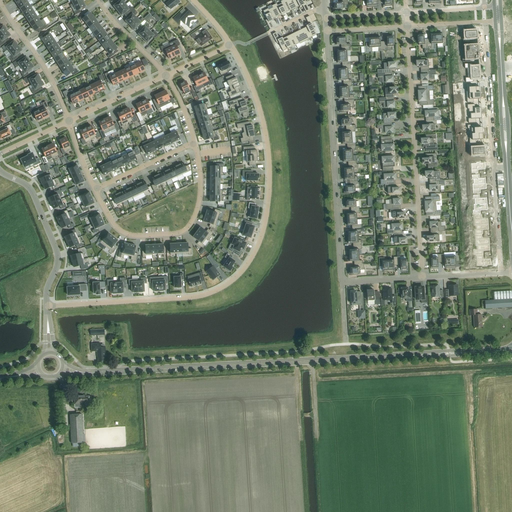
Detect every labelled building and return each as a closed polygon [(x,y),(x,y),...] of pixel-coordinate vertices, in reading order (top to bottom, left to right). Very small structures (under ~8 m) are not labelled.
[(26,0),(23,0),(17,4),(20,8),(28,3),(26,0)] [(125,0),(117,0),(120,2),(113,7),(116,10),(118,11),(126,4),(124,2),(126,1),(125,0)] [(165,0),(163,2),(166,5),(167,4),(171,10),(175,6),(175,7),(177,6),(177,5),(180,3),(177,0),(165,0)] [(277,6),(282,15),(291,11),(285,0),(284,0),(281,2),(282,4),(277,6)] [(285,0),(291,11),(299,6),(296,0),(285,0)] [(296,0),(299,6),(300,7),(303,6),(306,12),(310,11),(305,1),(303,2),(302,0),(296,0)] [(347,0),(339,0),(340,3),(334,3),(334,5),(333,5),(333,9),(334,9),(337,9),(337,10),(342,10),(342,9),(344,9),(344,6),(348,5),(347,0)] [(75,15),(81,13),(80,10),(85,7),(83,2),(74,6),(77,11),(74,13),(75,15)] [(28,3),(20,8),(23,13),(31,8),(33,7),(32,4),(30,6),(28,3)] [(126,4),(118,11),(119,13),(118,14),(121,17),(127,12),(129,14),(134,9),(133,7),(132,8),(130,6),(128,7),(126,4)] [(269,10),(268,10),(273,19),(282,15),(277,6),(277,4),(272,6),(273,8),(269,10)] [(31,8),(23,13),(26,18),(34,13),(31,8)] [(134,9),(129,14),(131,16),(125,22),(128,25),(129,24),(130,25),(137,19),(135,17),(137,14),(136,12),(136,11),(134,9)] [(268,9),(263,11),(265,15),(265,16),(267,19),(267,20),(266,21),(270,30),(274,28),(271,22),(274,20),(273,19),(268,10),(269,10),(268,9)] [(180,14),(175,19),(180,25),(183,22),(185,24),(186,23),(192,29),(198,23),(193,17),(194,16),(193,16),(190,12),(189,12),(184,17),(180,14)] [(34,13),(26,18),(29,22),(37,17),(34,13)] [(87,24),(94,18),(91,14),(86,17),(84,15),(79,19),(81,21),(83,19),(87,24)] [(310,16),(306,18),(309,25),(306,26),(307,27),(312,37),(316,35),(314,31),(315,31),(313,27),(312,27),(314,26),(310,16)] [(37,17),(29,22),(32,27),(40,22),(37,17)] [(94,18),(87,24),(90,28),(97,23),(94,18)] [(138,18),(137,19),(130,25),(132,27),(131,28),(133,31),(139,25),(141,27),(146,23),(147,22),(144,20),(144,21),(142,19),(140,20),(138,18)] [(42,31),(47,27),(46,25),(47,25),(44,20),(40,22),(32,27),(35,32),(41,28),(42,31)] [(97,23),(90,28),(93,33),(101,27),(97,23)] [(146,23),(141,27),(144,29),(138,35),(141,38),(142,37),(143,39),(150,32),(151,31),(148,28),(150,27),(146,23)] [(101,27),(93,33),(96,37),(104,31),(101,27)] [(307,27),(299,31),(304,42),(308,40),(308,39),(312,37),(307,27)] [(45,44),(53,39),(50,35),(53,33),(51,30),(46,34),(48,36),(42,40),(45,44)] [(201,47),(204,45),(205,44),(209,42),(213,39),(209,33),(207,31),(206,32),(205,31),(203,33),(203,32),(201,33),(199,30),(191,36),(193,39),(195,38),(197,41),(199,44),(201,47)] [(465,37),(463,37),(463,41),(469,41),(469,37),(476,37),(476,30),(472,31),(472,30),(468,30),(468,31),(465,31),(465,37)] [(8,33),(7,31),(0,36),(0,38),(1,39),(0,39),(0,45),(0,47),(6,43),(4,40),(11,36),(9,32),(8,33)] [(104,31),(96,37),(100,41),(107,36),(104,31)] [(150,32),(143,39),(145,40),(144,41),(147,43),(153,37),(155,39),(159,35),(155,31),(152,34),(150,32)] [(299,31),(291,35),(296,46),(297,48),(305,45),(304,42),(299,31)] [(276,33),(273,35),(277,44),(279,43),(279,44),(281,47),(283,51),(288,49),(283,39),(282,38),(279,39),(276,33)] [(431,40),(428,40),(428,48),(431,47),(431,45),(437,44),(436,33),(432,33),(432,34),(431,35),(431,40)] [(441,33),(436,33),(437,44),(443,44),(443,47),(446,47),(446,39),(443,39),(442,34),(441,34),(441,33)] [(423,35),(423,34),(418,34),(418,35),(418,38),(417,38),(418,43),(419,42),(419,45),(422,45),(422,49),(425,49),(425,54),(426,53),(427,57),(429,57),(428,49),(428,48),(428,40),(425,40),(424,35),(423,35)] [(283,39),(288,49),(291,47),(292,48),(296,46),(291,35),(283,39)] [(107,36),(100,41),(103,46),(111,40),(107,36)] [(379,36),(374,37),(375,48),(378,48),(379,52),(381,52),(381,50),(384,50),(384,43),(381,43),(380,38),(379,38),(379,36)] [(384,43),(384,50),(384,51),(390,51),(390,47),(393,47),(393,44),(394,44),(394,40),(393,40),(393,37),(392,37),(392,36),(388,36),(388,37),(387,37),(387,43),(384,43)] [(375,48),(374,37),(370,37),(370,38),(369,38),(369,44),(366,44),(366,53),(372,52),(372,48),(375,48)] [(342,48),(350,48),(351,47),(351,44),(347,44),(346,38),(343,39),(343,38),(339,38),(339,39),(336,39),(335,39),(335,44),(336,44),(336,45),(342,45),(342,48)] [(53,39),(45,44),(48,49),(56,44),(53,39)] [(111,40),(103,46),(106,50),(114,45),(111,40)] [(169,45),(175,57),(181,54),(177,46),(180,45),(177,40),(169,44),(169,45)] [(9,53),(18,46),(17,45),(17,44),(15,41),(8,46),(7,44),(2,48),(5,52),(7,51),(9,53)] [(469,42),(463,43),(463,46),(466,46),(466,52),(477,51),(477,45),(470,46),(469,42)] [(56,44),(48,49),(51,54),(59,48),(56,44)] [(114,45),(106,50),(110,55),(107,56),(109,59),(114,55),(112,53),(117,49),(114,45)] [(169,45),(164,47),(163,46),(160,47),(163,53),(166,51),(169,59),(175,57),(169,45)] [(18,46),(9,53),(11,56),(9,58),(12,62),(18,58),(16,56),(22,51),(20,47),(19,48),(18,46)] [(59,48),(51,54),(54,58),(62,53),(59,48)] [(191,48),(187,50),(190,56),(196,53),(194,49),(192,50),(191,48)] [(336,53),(336,57),(347,57),(347,51),(350,51),(350,48),(342,48),(342,51),(337,51),(337,53),(336,53)] [(58,63),(65,58),(69,56),(66,51),(62,53),(54,58),(58,63)] [(466,58),(464,58),(464,61),(471,61),(470,58),(478,57),(477,51),(466,52),(466,58)] [(21,69),(22,68),(30,63),(29,61),(27,57),(20,62),(19,59),(13,63),(16,68),(19,66),(21,69)] [(343,63),(343,66),(351,65),(350,62),(348,62),(347,57),(336,57),(336,62),(337,62),(338,63),(343,63)] [(65,58),(58,63),(61,68),(68,62),(65,58)] [(136,65),(140,73),(145,71),(140,61),(135,64),(135,65),(136,65)] [(221,76),(228,72),(227,70),(231,68),(228,61),(217,67),(221,76)] [(428,61),(416,62),(417,67),(418,66),(418,68),(422,68),(422,71),(429,70),(428,61)] [(68,62),(61,68),(64,72),(71,67),(68,62)] [(31,65),(30,63),(22,68),(24,71),(21,73),(24,78),(29,74),(27,72),(34,67),(32,64),(31,65)] [(384,70),(377,70),(378,73),(391,73),(391,70),(394,69),(394,68),(396,68),(395,63),(384,64),(384,70)] [(472,63),(464,63),(465,68),(467,68),(467,72),(479,72),(478,66),(472,66),(472,63)] [(136,65),(135,65),(130,67),(134,76),(140,73),(136,65)] [(337,71),(337,75),(348,75),(348,69),(351,69),(351,65),(343,66),(344,69),(338,69),(338,71),(337,71)] [(71,67),(64,72),(67,77),(72,73),(74,76),(79,73),(77,70),(74,72),(71,67)] [(134,76),(130,67),(125,70),(129,78),(134,76)] [(125,70),(120,72),(124,81),(129,78),(125,70)] [(422,75),(421,75),(421,81),(432,80),(435,79),(434,75),(436,75),(435,70),(429,70),(422,71),(422,75)] [(119,83),(124,81),(120,72),(115,74),(119,83)] [(468,77),(465,77),(466,82),(473,81),(473,78),(479,77),(479,72),(467,72),(468,77)] [(107,80),(110,78),(114,86),(119,83),(115,74),(110,77),(108,73),(105,74),(107,80)] [(204,73),(199,76),(204,88),(210,85),(210,86),(213,85),(211,80),(208,81),(204,73)] [(391,73),(378,73),(378,78),(382,78),(382,83),(393,82),(393,77),(391,77),(391,73)] [(32,85),(41,80),(40,78),(39,75),(31,79),(30,76),(24,79),(25,82),(26,82),(27,84),(31,82),(32,85)] [(100,80),(95,83),(99,92),(105,90),(101,82),(104,81),(101,75),(98,76),(100,80)] [(229,87),(238,83),(236,78),(234,79),(233,75),(226,78),(229,87)] [(344,81),(344,84),(352,83),(352,80),(349,80),(348,75),(337,75),(337,80),(339,80),(339,81),(344,81)] [(199,76),(193,78),(197,86),(194,88),(196,92),(199,91),(199,90),(204,88),(199,76)] [(41,80),(32,85),(34,88),(31,90),(33,95),(39,92),(37,89),(44,85),(42,82),(41,80)] [(186,82),(180,84),(182,89),(181,89),(182,92),(184,92),(185,95),(191,92),(192,94),(195,93),(193,88),(190,90),(186,82)] [(95,83),(90,85),(94,95),(99,92),(95,83)] [(238,83),(229,87),(231,91),(228,93),(230,97),(240,93),(239,89),(241,88),(238,83)] [(338,89),(338,93),(349,93),(349,87),(352,87),(352,83),(344,84),(345,87),(339,87),(339,89),(338,89)] [(472,84),(466,85),(466,94),(480,93),(479,87),(472,87),(472,84)] [(85,87),(89,97),(94,95),(90,85),(85,87)] [(84,86),(79,89),(84,100),(89,97),(85,87),(84,86)] [(418,91),(419,96),(430,96),(429,91),(433,91),(433,86),(419,87),(420,91),(418,91)] [(386,98),(392,98),(392,95),(396,95),(396,93),(397,93),(397,88),(385,89),(386,98)] [(74,91),(79,102),(84,100),(79,89),(74,91)] [(67,91),(63,93),(66,99),(70,97),(73,104),(79,102),(74,91),(73,90),(68,92),(67,91)] [(166,91),(160,94),(166,105),(171,103),(172,105),(175,103),(173,98),(170,99),(166,91)] [(345,99),(346,102),(354,101),(354,95),(350,96),(349,93),(338,93),(339,98),(340,98),(340,99),(345,99)] [(480,93),(466,94),(467,103),(473,103),(473,99),(480,99),(480,93)] [(160,108),(166,105),(160,94),(155,96),(158,104),(155,106),(158,111),(161,110),(160,108)] [(430,100),(430,96),(419,96),(419,102),(420,101),(421,106),(434,105),(434,100),(430,100)] [(238,109),(247,106),(246,101),(243,102),(242,98),(229,102),(230,107),(236,105),(238,109)] [(392,98),(386,98),(379,99),(379,104),(383,103),(384,108),(395,107),(394,102),(393,102),(392,98)] [(146,111),(151,108),(153,113),(156,111),(154,106),(151,107),(147,100),(142,102),(146,111)] [(354,107),(354,101),(346,102),(346,105),(340,105),(340,107),(339,107),(339,111),(340,111),(343,111),(343,112),(348,112),(348,111),(351,111),(350,108),(354,107)] [(43,104),(38,107),(43,119),(49,116),(45,109),(48,107),(46,102),(43,103),(43,104)] [(146,111),(142,102),(136,105),(140,112),(136,114),(140,122),(143,120),(142,117),(148,114),(146,111)] [(475,103),(467,104),(467,108),(470,108),(470,113),(481,112),(481,107),(475,107),(475,103)] [(208,110),(206,104),(195,107),(196,113),(208,110)] [(247,106),(238,109),(239,115),(242,114),(243,118),(248,116),(247,112),(249,112),(247,106)] [(31,108),(28,110),(31,115),(34,114),(38,121),(43,119),(38,107),(32,110),(31,108)] [(123,111),(129,123),(132,121),(133,123),(138,121),(135,115),(132,116),(129,108),(123,111)] [(428,112),(425,112),(425,117),(427,117),(427,121),(436,121),(441,121),(440,116),(440,111),(438,111),(438,108),(428,108),(428,112)] [(208,115),(207,110),(208,110),(196,113),(198,118),(208,115)] [(123,125),(129,123),(123,111),(118,114),(121,121),(118,122),(121,128),(124,126),(123,125)] [(470,118),(468,118),(468,122),(476,122),(476,118),(482,118),(481,112),(470,113),(470,118)] [(383,120),(384,123),(390,123),(390,120),(394,120),(394,118),(395,118),(395,113),(383,114),(383,115),(380,115),(380,120),(383,120)] [(211,120),(210,121),(208,115),(198,118),(200,124),(211,120)] [(116,123),(114,124),(110,117),(105,120),(110,132),(115,129),(117,132),(120,130),(116,123)] [(347,129),(355,129),(356,129),(356,126),(351,126),(351,120),(348,120),(348,119),(344,119),(344,120),(341,120),(341,121),(340,121),(340,125),(341,125),(341,126),(347,126),(347,129)] [(110,132),(105,120),(99,122),(102,130),(99,131),(103,139),(106,138),(105,134),(110,132)] [(213,126),(211,120),(200,124),(201,129),(213,126)] [(424,126),(422,126),(423,131),(435,130),(434,124),(437,124),(436,121),(427,121),(427,124),(424,125),(424,126)] [(250,122),(237,125),(238,129),(243,128),(244,133),(243,133),(254,131),(253,125),(250,126),(250,122)] [(390,123),(384,123),(377,124),(377,129),(381,129),(382,133),(392,133),(392,127),(391,128),(390,123)] [(0,132),(0,137),(1,140),(12,134),(10,131),(12,130),(10,125),(5,127),(6,130),(0,132)] [(475,125),(467,125),(468,129),(469,129),(469,135),(482,134),(482,128),(475,128),(475,125)] [(91,139),(96,137),(97,139),(101,137),(98,132),(95,133),(92,126),(86,129),(91,139)] [(215,131),(214,131),(213,132),(212,126),(213,126),(201,129),(203,135),(215,131)] [(86,129),(80,131),(84,138),(81,140),(83,145),(87,144),(86,143),(92,140),(91,139),(86,129)] [(170,133),(175,142),(177,141),(180,140),(178,136),(181,135),(179,129),(170,133)] [(341,139),(352,138),(352,132),(355,132),(355,129),(347,129),(347,132),(342,133),(342,134),(341,134),(341,139)] [(203,135),(205,141),(212,138),(213,141),(219,140),(218,136),(216,137),(215,131),(203,135)] [(243,138),(241,139),(241,143),(249,142),(250,144),(255,143),(254,141),(253,137),(255,136),(254,131),(243,133),(243,134),(242,134),(243,138)] [(166,137),(169,145),(172,144),(175,142),(170,133),(165,136),(166,137)] [(482,134),(469,135),(470,144),(476,143),(476,140),(483,140),(482,134)] [(425,139),(421,139),(421,144),(423,144),(423,146),(427,146),(427,151),(438,151),(437,145),(433,145),(433,139),(436,139),(436,135),(435,135),(425,135),(425,136),(425,139)] [(61,149),(63,155),(66,154),(65,153),(72,150),(70,146),(71,145),(69,142),(68,143),(66,138),(65,138),(65,137),(62,139),(62,140),(60,141),(63,148),(61,149)] [(160,139),(164,147),(167,146),(169,145),(166,137),(160,139)] [(391,137),(381,137),(382,151),(385,151),(385,152),(392,152),(392,150),(394,150),(393,145),(392,145),(391,137)] [(160,138),(154,141),(159,150),(162,149),(164,147),(160,139),(160,138)] [(348,147),(356,147),(355,144),(353,144),(352,138),(341,139),(341,143),(342,143),(342,144),(348,144),(348,147)] [(149,143),(154,152),(156,151),(159,150),(154,141),(149,143)] [(140,147),(143,153),(146,151),(148,155),(151,154),(154,152),(149,143),(140,147)] [(53,144),(48,147),(53,159),(58,156),(59,158),(62,156),(59,151),(57,152),(53,144)] [(476,144),(470,144),(470,148),(472,148),(472,154),(484,153),(483,147),(476,147),(476,144)] [(48,147),(42,149),(46,157),(42,159),(45,164),(48,162),(48,161),(53,159),(48,147)] [(246,157),(258,156),(257,150),(255,151),(254,147),(243,147),(244,152),(246,152),(246,157)] [(342,157),(353,156),(353,150),(356,150),(356,147),(348,147),(348,150),(343,151),(343,152),(342,152),(342,157)] [(128,154),(132,163),(134,162),(137,160),(135,156),(138,155),(135,150),(127,154),(128,154)] [(29,156),(22,160),(25,167),(34,163),(35,166),(41,163),(38,158),(35,160),(33,154),(29,156)] [(122,157),(126,165),(129,164),(132,163),(128,154),(122,157)] [(436,163),(434,163),(434,157),(437,157),(436,154),(427,154),(427,157),(424,158),(424,159),(422,159),(423,164),(428,164),(428,168),(437,167),(436,163)] [(394,162),(394,157),(392,157),(392,155),(385,156),(385,157),(382,158),(383,171),(393,170),(393,162),(394,162)] [(116,159),(121,168),(123,167),(126,165),(122,157),(122,156),(116,159)] [(258,162),(258,156),(246,157),(247,163),(249,162),(249,166),(256,166),(256,162),(258,162)] [(357,165),(356,161),(356,156),(353,156),(342,157),(342,161),(343,161),(344,162),(349,162),(349,165),(357,165)] [(111,161),(115,170),(118,169),(121,168),(116,159),(111,161)] [(106,164),(110,173),(113,172),(115,170),(111,161),(106,164)] [(178,166),(182,175),(188,172),(189,173),(192,172),(188,165),(185,167),(184,163),(181,164),(178,166)] [(473,170),(471,170),(471,174),(478,173),(477,170),(485,169),(484,163),(473,164),(473,170)] [(106,164),(100,166),(104,175),(108,174),(110,173),(106,164)] [(77,165),(68,169),(70,175),(71,175),(72,176),(80,172),(77,165)] [(358,165),(357,165),(349,165),(350,168),(344,169),(344,170),(343,170),(343,175),(354,174),(354,168),(358,168),(358,165)] [(173,168),(177,177),(182,175),(178,166),(175,167),(176,167),(173,168)] [(167,171),(172,180),(177,177),(173,168),(170,170),(170,169),(167,171)] [(242,171),(243,177),(246,177),(246,180),(258,180),(258,177),(259,177),(259,173),(250,174),(250,170),(242,171)] [(162,173),(166,182),(172,180),(167,171),(165,172),(162,173)] [(437,172),(425,172),(425,177),(427,177),(427,179),(431,178),(431,181),(440,181),(440,178),(439,171),(437,172)] [(80,172),(72,176),(74,181),(83,177),(80,172)] [(157,176),(161,185),(166,182),(162,173),(159,175),(159,174),(157,176)] [(354,174),(343,175),(343,179),(345,179),(345,180),(350,180),(350,183),(358,183),(357,177),(355,177),(354,174)] [(385,185),(394,184),(394,180),(395,180),(395,174),(387,175),(384,175),(384,180),(380,180),(381,185),(385,185)] [(51,175),(40,179),(42,185),(55,180),(54,179),(53,180),(51,175)] [(479,175),(472,175),(472,180),(474,180),(474,184),(486,184),(485,178),(479,178),(479,175)] [(152,186),(154,192),(157,190),(156,188),(161,185),(157,176),(154,177),(151,178),(154,185),(152,186)] [(83,177),(74,181),(76,186),(85,182),(83,177)] [(55,180),(42,185),(43,185),(45,190),(57,185),(55,180)] [(431,186),(430,186),(430,191),(441,191),(441,186),(444,186),(444,180),(440,181),(431,181),(431,186)] [(139,184),(144,193),(149,190),(151,193),(153,192),(151,186),(148,188),(145,181),(142,183),(139,184)] [(358,183),(350,183),(351,186),(345,187),(345,188),(344,188),(344,193),(345,192),(345,193),(348,192),(348,194),(353,193),(353,192),(355,192),(355,189),(359,189),(359,182),(358,183)] [(134,186),(138,196),(144,193),(139,184),(137,185),(134,186)] [(394,184),(385,185),(385,188),(387,188),(388,194),(400,193),(399,188),(398,188),(398,187),(394,187),(394,184)] [(475,189),(472,189),(473,194),(480,193),(480,190),(486,189),(486,184),(474,184),(475,189)] [(129,189),(133,198),(138,196),(134,186),(131,188),(129,189)] [(250,191),(250,197),(247,197),(247,200),(250,201),(250,199),(259,200),(260,187),(251,187),(250,188),(247,187),(247,191),(250,191)] [(123,191),(128,201),(133,198),(129,189),(126,190),(123,191)] [(55,196),(49,198),(51,204),(52,204),(61,200),(62,199),(61,199),(60,197),(62,196),(60,190),(54,193),(55,196)] [(118,194),(122,203),(128,201),(123,191),(120,193),(118,194)] [(82,192),(76,195),(77,198),(80,197),(83,202),(92,198),(90,192),(83,195),(82,192)] [(111,202),(115,208),(118,207),(117,206),(122,203),(118,194),(115,195),(113,197),(114,200),(111,202)] [(479,195),(473,196),(473,199),(475,199),(476,205),(487,204),(487,198),(479,198),(479,195)] [(210,196),(210,202),(218,202),(218,205),(224,205),(224,201),(222,201),(222,196),(210,196)] [(425,207),(439,206),(438,202),(440,202),(439,197),(426,197),(426,202),(425,202),(425,207)] [(84,205),(81,207),(84,212),(89,209),(88,206),(95,204),(92,198),(83,202),(84,205)] [(61,200),(52,204),(54,209),(60,206),(61,209),(67,207),(66,204),(64,205),(62,199),(61,200)] [(389,205),(386,205),(386,210),(390,210),(399,209),(399,205),(400,204),(400,199),(389,200),(389,205)] [(352,211),(359,210),(359,207),(356,207),(356,201),(353,201),(353,200),(349,200),(349,202),(346,202),(345,202),(345,207),(346,206),(346,208),(352,208),(352,211)] [(255,204),(249,203),(248,209),(249,209),(248,218),(257,219),(259,208),(255,207),(255,204)] [(476,211),(474,211),(474,214),(480,214),(480,211),(487,210),(487,204),(476,205),(476,211)] [(440,211),(439,211),(439,206),(425,207),(426,212),(427,212),(427,217),(441,216),(440,211)] [(390,213),(389,213),(389,219),(405,218),(405,213),(403,213),(403,212),(399,212),(399,209),(390,210),(390,213)] [(63,215),(57,218),(59,223),(60,223),(70,219),(70,218),(74,216),(72,211),(69,212),(68,210),(62,212),(63,215)] [(217,220),(219,214),(220,214),(221,211),(215,210),(214,212),(207,210),(205,216),(217,220)] [(346,220),(357,219),(357,214),(360,213),(359,210),(352,211),(352,214),(347,214),(347,215),(346,215),(346,220)] [(99,214),(90,218),(92,224),(102,220),(99,214)] [(205,216),(203,222),(210,224),(209,227),(215,229),(216,226),(217,220),(205,216)] [(482,216),(474,216),(474,221),(477,220),(477,225),(488,224),(488,219),(482,219),(482,216)] [(70,219),(60,223),(62,229),(68,226),(69,229),(75,227),(74,224),(72,224),(70,219)] [(363,225),(361,225),(357,225),(357,219),(346,220),(346,225),(347,225),(347,226),(353,225),(353,229),(363,228),(363,225)] [(102,220),(92,224),(92,225),(93,224),(95,230),(92,231),(94,234),(99,231),(98,228),(105,225),(102,220)] [(244,236),(252,238),(255,227),(252,226),(254,223),(246,221),(245,226),(247,227),(244,236)] [(432,228),(432,232),(441,232),(445,231),(445,226),(441,227),(441,222),(430,222),(430,228),(432,228)] [(388,230),(387,230),(387,235),(394,235),(401,234),(400,230),(402,230),(402,224),(387,225),(388,230)] [(477,230),(475,230),(475,234),(483,234),(483,230),(489,230),(488,224),(477,225),(477,230)] [(207,240),(213,233),(208,229),(206,232),(201,227),(197,232),(207,240)] [(365,228),(363,228),(353,229),(353,232),(348,232),(348,233),(347,233),(347,238),(358,237),(358,234),(361,234),(360,231),(365,231),(365,228)] [(71,235),(65,237),(67,243),(79,238),(79,237),(79,238),(75,230),(70,232),(71,235)] [(197,232),(193,237),(199,242),(197,244),(202,248),(204,245),(202,244),(206,240),(207,241),(207,240),(197,232)] [(441,235),(441,232),(432,232),(432,235),(428,235),(429,237),(427,237),(427,242),(439,241),(439,235),(441,235)] [(102,237),(98,242),(100,244),(101,243),(105,247),(113,237),(109,233),(104,239),(102,237)] [(401,234),(394,235),(394,244),(406,243),(406,238),(405,238),(404,237),(401,237),(401,234)] [(482,236),(475,236),(476,240),(478,240),(478,245),(489,245),(489,239),(482,239),(482,236)] [(113,237),(105,247),(110,251),(109,252),(112,254),(116,248),(114,246),(118,241),(113,237)] [(358,237),(347,238),(347,243),(348,242),(348,244),(354,243),(354,247),(362,246),(361,240),(358,240),(358,237)] [(79,238),(67,243),(68,243),(70,248),(76,245),(77,248),(83,246),(79,238)] [(234,249),(232,252),(238,257),(241,253),(239,251),(240,249),(241,250),(242,249),(243,250),(243,249),(244,249),(246,246),(245,245),(246,243),(235,238),(232,245),(234,246),(233,249),(234,249)] [(120,250),(118,257),(124,258),(124,255),(128,256),(130,245),(124,243),(123,250),(120,250)] [(183,254),(189,253),(189,255),(192,255),(192,249),(189,249),(188,243),(182,244),(183,254)] [(130,245),(128,256),(132,257),(131,260),(136,261),(138,254),(135,253),(137,246),(130,245)] [(152,255),(151,245),(145,246),(146,251),(143,251),(143,258),(146,257),(146,256),(152,255)] [(479,251),(476,251),(477,255),(483,255),(483,251),(490,251),(489,245),(478,245),(479,251)] [(362,246),(354,247),(354,250),(349,250),(349,251),(348,251),(348,256),(359,255),(359,250),(362,249),(362,246)] [(83,253),(71,256),(72,262),(84,259),(83,253)] [(230,271),(233,267),(232,267),(235,262),(231,259),(233,256),(228,253),(225,258),(228,260),(223,267),(226,268),(225,269),(229,272),(229,271),(230,271)] [(450,257),(450,268),(455,268),(455,267),(456,267),(456,261),(459,261),(459,253),(455,254),(456,256),(450,257)] [(441,262),(441,254),(437,255),(438,258),(432,258),(432,261),(431,261),(431,265),(432,265),(432,268),(432,269),(437,269),(437,268),(438,268),(438,262),(441,262)] [(441,254),(441,262),(444,262),(445,267),(446,267),(446,268),(450,268),(450,257),(444,257),(444,254),(441,254)] [(359,255),(348,256),(348,260),(349,260),(350,262),(355,261),(355,264),(363,264),(362,261),(360,261),(359,255)] [(483,256),(477,257),(477,260),(479,260),(480,266),(483,266),(483,267),(487,267),(487,266),(491,265),(490,259),(483,260),(483,256)] [(394,260),(388,261),(389,272),(393,271),(393,270),(394,270),(394,265),(397,264),(397,257),(393,257),(394,260)] [(397,257),(397,264),(400,264),(401,270),(402,270),(402,271),(407,271),(406,270),(407,270),(406,267),(408,267),(407,262),(406,262),(406,260),(400,260),(400,257),(397,257)] [(84,259),(72,262),(73,262),(74,267),(81,266),(82,270),(89,268),(88,264),(89,264),(88,258),(84,259)] [(384,272),(389,272),(388,261),(385,261),(385,258),(379,258),(379,266),(382,265),(383,271),(384,271),(384,272)] [(220,275),(216,269),(213,264),(209,267),(210,268),(206,272),(213,280),(220,275)] [(363,264),(355,264),(355,268),(350,268),(350,269),(349,269),(349,274),(350,274),(353,274),(353,275),(358,275),(358,274),(360,273),(360,270),(364,270),(364,264),(363,264)] [(200,279),(203,278),(201,273),(192,275),(193,278),(188,279),(191,287),(201,284),(200,279)] [(180,276),(174,276),(175,288),(177,288),(177,289),(181,289),(181,280),(184,280),(184,274),(180,274),(180,276)] [(159,277),(150,278),(150,284),(153,283),(153,291),(155,291),(155,292),(160,292),(159,277)] [(160,292),(164,292),(164,291),(165,291),(165,284),(168,284),(167,277),(159,277),(160,292)] [(118,294),(122,294),(122,293),(124,293),(123,285),(126,285),(126,278),(120,278),(120,282),(117,282),(118,294)] [(139,293),(143,293),(143,292),(144,292),(144,284),(147,284),(147,278),(141,278),(141,280),(138,281),(139,293)] [(134,293),(139,293),(138,281),(138,279),(129,280),(129,286),(132,286),(133,293),(134,292),(134,293)] [(117,282),(114,282),(114,280),(107,280),(108,286),(111,286),(112,294),(113,294),(113,295),(118,294),(117,282)] [(73,283),(67,283),(68,287),(68,295),(80,295),(80,292),(87,291),(86,284),(73,285),(73,283)] [(93,287),(92,287),(93,291),(94,291),(94,295),(97,295),(97,296),(100,295),(100,289),(105,289),(105,283),(99,283),(99,284),(93,284),(93,287)] [(445,290),(446,298),(450,298),(450,296),(458,296),(457,285),(449,286),(449,289),(448,290),(445,290)] [(416,292),(415,292),(415,296),(416,296),(416,300),(421,300),(421,303),(428,303),(427,295),(427,296),(424,297),(424,294),(423,294),(423,292),(424,292),(423,287),(420,287),(420,286),(418,287),(418,288),(415,288),(416,292)] [(439,286),(431,287),(432,297),(440,297),(440,298),(443,298),(443,290),(440,290),(439,290),(439,286)] [(402,289),(399,289),(399,293),(402,293),(402,299),(406,299),(406,302),(412,301),(412,294),(409,294),(408,288),(405,288),(405,287),(402,288),(402,289)] [(391,289),(383,290),(384,300),(392,300),(392,303),(396,303),(395,296),(391,296),(391,293),(391,289)] [(367,294),(366,294),(366,298),(368,298),(368,301),(374,301),(375,305),(380,305),(379,294),(374,294),(374,290),(367,291),(367,294)] [(352,306),(360,305),(362,305),(361,293),(356,293),(356,291),(349,292),(350,299),(351,299),(352,306)] [(493,292),(494,300),(485,301),(485,309),(511,307),(511,299),(511,291),(493,292)] [(477,309),(469,310),(470,316),(473,315),(474,328),(482,327),(482,315),(477,315),(477,309)] [(92,344),(92,352),(97,351),(97,354),(98,354),(98,357),(97,357),(98,357),(98,362),(106,362),(105,356),(106,356),(106,347),(104,347),(104,346),(101,346),(101,344),(92,344)] [(75,404),(76,404),(76,407),(79,407),(79,404),(83,404),(83,407),(92,407),(91,397),(86,397),(86,395),(74,396),(75,404)] [(82,414),(76,415),(70,415),(71,444),(84,443),(84,442),(84,435),(82,414)]
